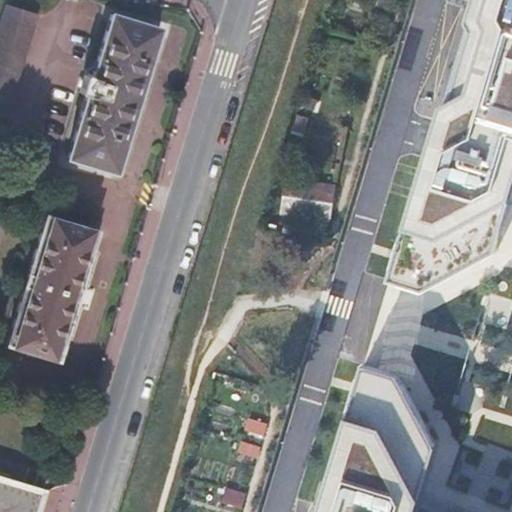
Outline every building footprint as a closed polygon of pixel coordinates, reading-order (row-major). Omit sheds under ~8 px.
[(511,511),(511,0),(469,0),(316,511),(511,511)] [(0,134),(38,14),(8,5),(0,32),(0,134)] [(160,27),(112,13),(68,154),(115,169),(160,27)] [(96,230),(44,214),(5,343),(56,359),(75,297),(96,230)] [(34,511),(41,491),(0,478),(0,511),(34,511)]
